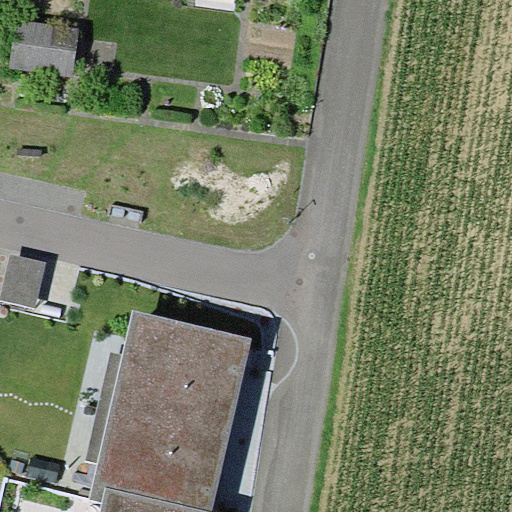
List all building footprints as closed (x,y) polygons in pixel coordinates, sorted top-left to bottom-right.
[(79,25),(14,19),(9,67),(74,74),(79,25)] [(46,263),(9,254),(0,291),(0,300),(35,309),(46,263)] [(90,502),(102,504),(106,486),(213,510),(252,336),(133,310),(123,354),(98,463),(90,502)] [(98,463),(123,354),(111,351),(86,461),(98,463)] [(220,511),(213,510),(106,486),(102,504),(100,511),(220,511)]
